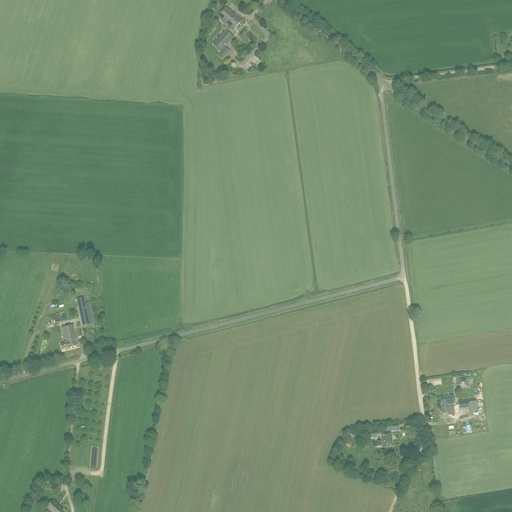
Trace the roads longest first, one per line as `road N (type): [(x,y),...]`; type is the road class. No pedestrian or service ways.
road 1 (unclassified): [(0,381),(403,276),(384,84)]
road 2 (track): [(391,511),(423,438),(403,276)]
road 3 (tertiary): [(511,165),(384,84)]
road 4 (tertiary): [(384,84),(282,0)]
road 5 (track): [(384,84),(511,64)]
